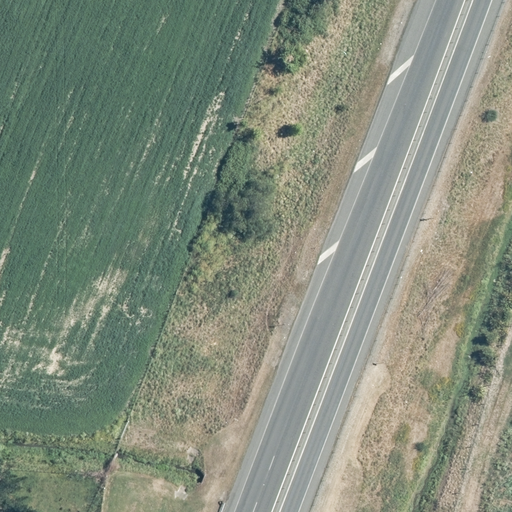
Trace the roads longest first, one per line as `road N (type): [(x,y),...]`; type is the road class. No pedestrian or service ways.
road 1 (trunk): [(483,0),(286,511)]
road 2 (trunk): [(257,511),(446,0)]
